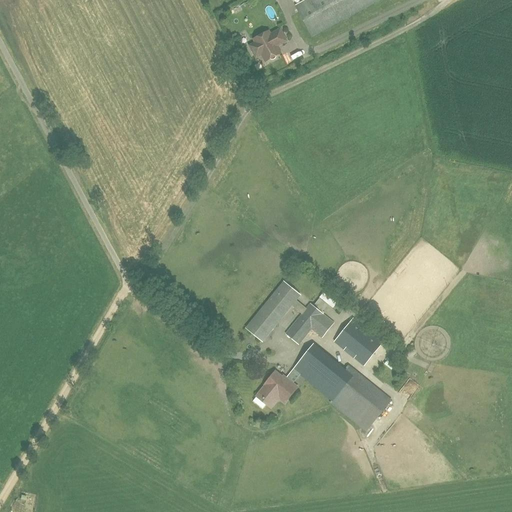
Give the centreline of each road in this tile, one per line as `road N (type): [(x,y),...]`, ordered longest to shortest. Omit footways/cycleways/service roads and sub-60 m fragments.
road 1 (track): [(138,291),(253,104),(401,31),(445,0)]
road 2 (unclassified): [(138,291),(0,44)]
road 3 (track): [(0,498),(128,282)]
